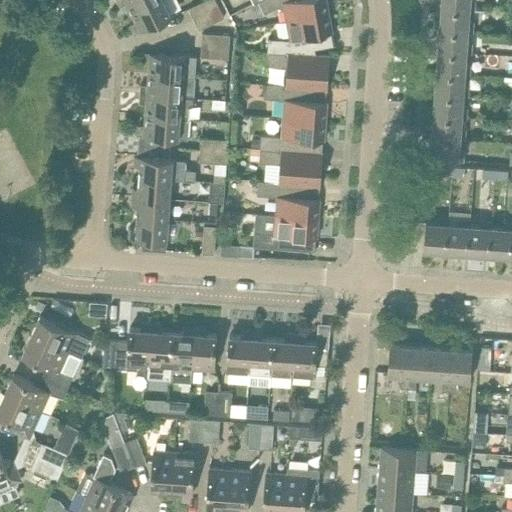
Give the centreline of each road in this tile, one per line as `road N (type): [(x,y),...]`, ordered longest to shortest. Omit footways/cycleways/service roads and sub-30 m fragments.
road 1 (residential): [(361,280),(376,0)]
road 2 (residential): [(361,280),(91,260)]
road 3 (residential): [(91,260),(106,52),(81,0)]
road 4 (residential): [(345,511),(361,280)]
road 5 (residential): [(511,291),(361,280)]
road 6 (residential): [(0,321),(32,261),(91,260)]
